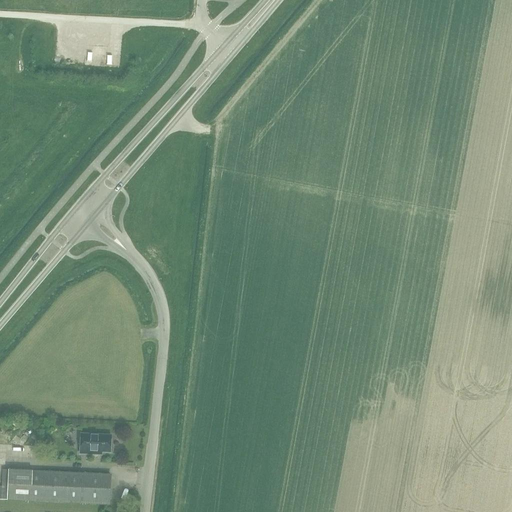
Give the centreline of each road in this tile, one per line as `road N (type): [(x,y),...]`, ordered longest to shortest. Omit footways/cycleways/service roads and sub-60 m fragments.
road 1 (unclassified): [(144,511),(164,329),(156,288),(134,258)]
road 2 (secondary): [(223,44),(85,198)]
road 3 (secondary): [(99,210),(233,53)]
road 4 (secondary): [(0,325),(84,226)]
